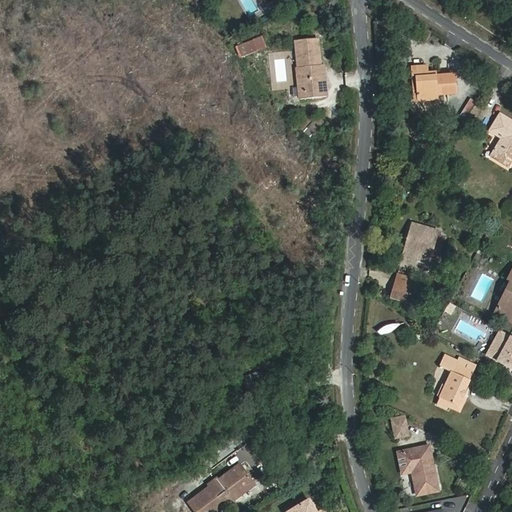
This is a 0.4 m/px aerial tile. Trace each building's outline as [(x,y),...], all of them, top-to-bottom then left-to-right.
[(418,39),(425,44),(432,32),(425,28),(418,39)] [(256,52),(250,36),(235,41),(240,57),(256,52)] [(296,69),(298,87),(299,96),(299,98),(327,95),(325,71),(321,72),(320,65),(318,40),(295,42),(298,69),(296,69)] [(420,78),(422,100),(438,99),(438,94),(456,93),(455,75),(436,77),(428,77),(427,73),(427,67),(415,68),(415,79),(420,78)] [(475,125),(482,107),(467,100),(459,118),(475,125)] [(511,121),(502,115),(492,131),(504,138),(494,156),(509,166),(511,159),(511,121)] [(308,116),(298,127),(304,132),(313,121),(308,116)] [(423,262),(430,264),(439,231),(414,224),(402,262),(415,266),(416,261),(420,260),(423,262)] [(428,271),(430,264),(423,262),(421,269),(428,271)] [(511,321),(511,275),(510,279),(511,279),(511,283),(497,313),(511,321)] [(404,301),(411,279),(399,276),(392,298),(404,301)] [(439,328),(437,334),(447,338),(450,331),(439,328)] [(511,370),(511,336),(500,330),(486,355),(511,370)] [(457,407),(462,396),(472,372),(457,365),(458,361),(447,357),(443,367),(454,371),(447,387),(445,386),(440,396),(442,397),(439,406),(448,409),(449,408),(450,404),(457,407)] [(272,370),(243,378),(248,398),(278,391),(272,370)] [(467,398),(462,396),(457,407),(450,404),(449,408),(461,413),(467,398)] [(407,420),(393,423),(397,439),(410,436),(407,420)] [(439,491),(430,448),(399,453),(403,473),(414,472),(419,495),(439,491)] [(238,493),(241,496),(255,484),(240,464),(218,480),(217,478),(209,485),(210,487),(189,503),(195,511),(218,511),(219,511),(217,509),(224,504),(226,507),(227,508),(236,502),(234,500),(232,498),(238,493)] [(291,511),(316,511),(310,500),(291,511)]
